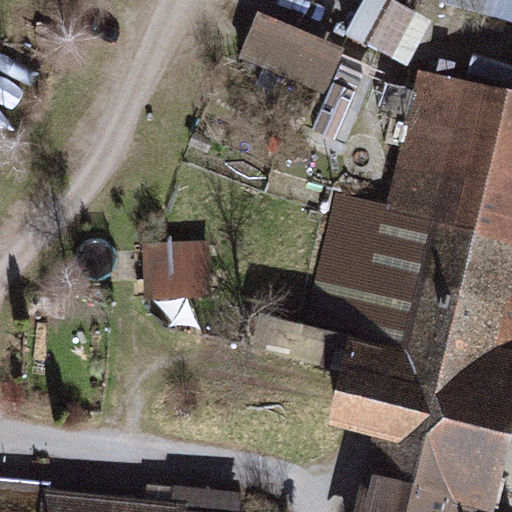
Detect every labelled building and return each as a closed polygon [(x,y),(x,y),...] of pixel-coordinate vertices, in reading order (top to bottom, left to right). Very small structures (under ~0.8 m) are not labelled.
[(274,12),(244,75),(322,113),(353,51),(274,12)] [(371,438),(354,511),(499,511),(511,458),(511,107),(416,85),(386,216),(338,205),(308,336),(345,344),(326,428),(371,438)] [(205,247),(147,249),(149,316),(207,314),(205,247)] [(39,271),(39,298),(114,296),(114,269),(39,271)] [(0,490),(0,511),(244,511),(245,505),(0,490)]
